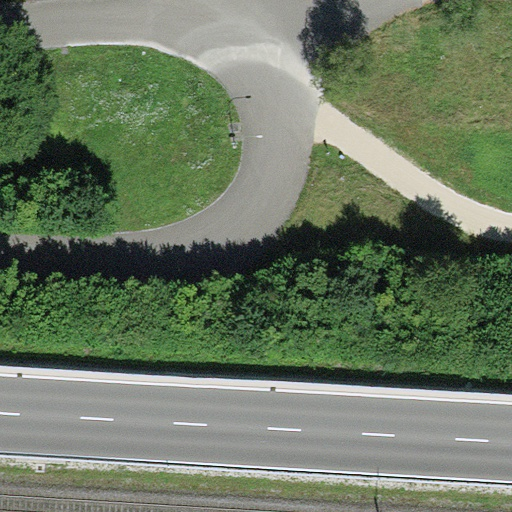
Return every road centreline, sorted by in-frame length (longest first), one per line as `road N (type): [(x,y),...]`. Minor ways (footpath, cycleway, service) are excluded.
road 1 (primary): [(511,447),(0,418)]
road 2 (track): [(260,3),(357,147),(511,236)]
